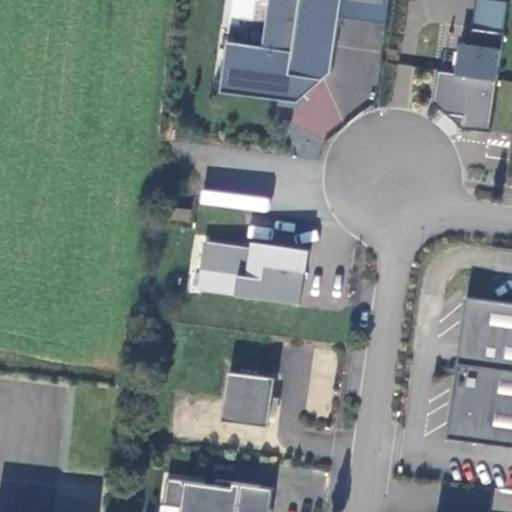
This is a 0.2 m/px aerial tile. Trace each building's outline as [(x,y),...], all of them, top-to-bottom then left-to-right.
[(245,41),(237,91),(314,102),(349,71),(357,16),(359,0),(285,0),(279,46),(245,41)] [(359,0),(357,16),(402,23),(405,0),(359,0)] [(511,23),(511,0),(483,0),(478,42),(467,41),(464,70),(446,68),(442,100),(454,111),(472,113),(471,126),(498,129),(511,23)] [(472,113),(454,111),(471,126),(472,113)] [(268,211),(269,195),(200,189),(199,204),(268,211)] [(207,212),(189,209),(187,220),(205,223),(207,212)] [(311,306),(315,272),(318,272),(321,251),(263,243),(262,249),(219,243),(215,272),(229,274),(227,285),(248,288),(247,297),(311,306)] [(511,302),(480,298),(471,364),(511,369),(511,302)] [(511,369),(471,364),(462,425),(475,442),(511,447),(511,369)] [(287,381),(241,374),(234,423),(280,429),(287,381)] [(475,442),(462,425),(460,441),(475,442)] [(226,486),(179,480),(175,506),(193,509),(192,511),(282,511),(285,489),(226,481),(226,486)]
